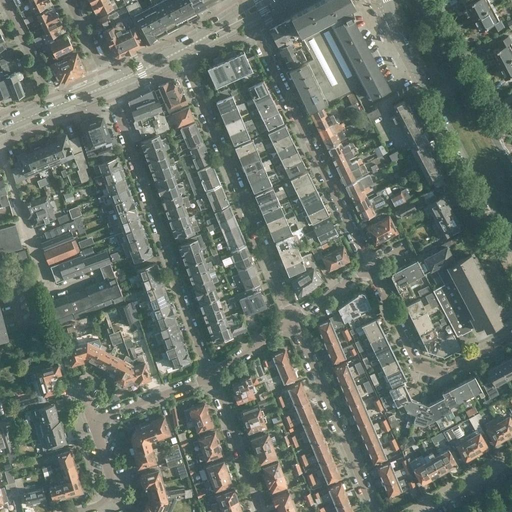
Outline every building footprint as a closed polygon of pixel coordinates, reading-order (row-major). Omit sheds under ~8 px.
[(49,0),(30,0),(29,0),(35,12),(51,4),(49,0)] [(111,0),(110,1),(109,0),(98,0),(91,4),(92,5),(91,7),(92,9),(94,10),(95,12),(99,10),(101,14),(105,11),(106,13),(118,7),(114,0),(111,0)] [(143,44),(144,43),(156,37),(142,10),(140,4),(137,0),(123,0),(126,6),(143,44)] [(150,5),(148,0),(140,4),(142,10),(156,37),(166,32),(152,5),(150,5)] [(166,32),(177,26),(163,0),(150,0),(153,4),(152,5),(166,32)] [(163,0),(177,26),(187,21),(175,0),(163,0)] [(196,12),(189,0),(175,0),(187,21),(197,16),(195,12),(196,12)] [(189,0),(196,12),(196,11),(196,10),(206,5),(202,0),(189,0)] [(352,13),(349,8),(354,5),(351,0),(321,0),(291,16),(292,17),(291,17),(303,40),(298,43),(301,48),(306,45),(308,49),(313,59),(306,62),(325,102),(353,89),(358,98),(369,93),(371,97),(389,88),(352,16),(355,15),(353,12),(352,13)] [(476,0),(477,1),(468,5),(475,18),(493,8),(489,0),(476,0)] [(134,48),(143,44),(126,6),(116,10),(116,11),(134,48)] [(42,27),(59,19),(53,7),(36,15),(42,27)] [(500,20),(493,8),(475,18),(481,30),(490,26),(493,32),(505,26),(501,19),(500,20)] [(23,19),(29,17),(25,10),(20,12),(23,19)] [(125,53),(134,48),(116,11),(107,15),(116,34),(125,53)] [(116,34),(112,26),(107,15),(97,20),(100,26),(101,26),(115,55),(118,56),(125,53),(116,34)] [(29,17),(23,19),(26,24),(33,20),(31,16),(29,17)] [(298,43),(303,40),(291,17),(281,22),(290,39),(291,41),(292,43),(296,40),(298,43)] [(37,47),(46,43),(56,37),(55,36),(65,31),(59,19),(42,27),(45,33),(34,39),(37,47)] [(290,39),(281,22),(269,29),(277,45),(290,39)] [(53,57),(73,48),(67,35),(49,44),(53,51),(51,52),(53,57)] [(501,66),(511,59),(511,40),(510,36),(499,42),(502,48),(494,53),(495,55),(494,55),(498,63),(498,62),(501,66)] [(292,43),(291,41),(290,39),(277,45),(283,57),(301,48),(298,43),(296,40),(292,43)] [(306,45),(301,48),(283,57),(289,68),(301,61),(298,54),(308,49),(306,45)] [(0,53),(0,65),(13,97),(24,93),(19,80),(22,79),(23,76),(22,72),(19,71),(16,73),(16,72),(10,74),(7,63),(12,61),(10,57),(13,56),(10,49),(0,53)] [(223,55),(234,78),(252,70),(244,51),(236,55),(234,50),(223,55)] [(76,53),(63,59),(73,78),(81,74),(80,73),(85,71),(76,53)] [(216,87),(234,78),(223,55),(213,60),(215,64),(207,68),(216,87)] [(63,59),(53,64),(51,65),(59,83),(64,81),(64,82),(73,78),(63,59)] [(511,59),(501,66),(503,70),(501,70),(505,77),(506,77),(508,79),(511,76),(511,59)] [(325,102),(306,62),(289,70),(309,110),(325,102)] [(12,99),(13,97),(0,65),(0,94),(2,99),(2,101),(4,102),(12,99)] [(173,113),(180,110),(178,107),(186,104),(178,83),(177,82),(176,81),(175,80),(158,87),(159,89),(154,91),(163,115),(168,113),(169,115),(173,113)] [(248,88),(253,98),(268,91),(263,80),(248,88)] [(231,92),(231,91),(229,88),(218,93),(221,100),(231,95),(230,92),(231,92)] [(163,115),(154,91),(154,90),(128,102),(135,121),(134,122),(136,128),(138,128),(141,137),(155,132),(156,134),(161,132),(169,129),(163,115)] [(258,109),(273,101),(268,91),(253,98),(246,102),(248,105),(255,102),(258,109)] [(347,94),(351,104),(357,101),(352,91),(347,94)] [(236,106),(232,95),(231,95),(221,100),(216,102),(221,113),(237,106),(236,106)] [(416,149),(414,151),(430,183),(443,177),(426,144),(429,142),(423,131),(407,100),(394,107),(416,149)] [(255,122),(278,111),(273,101),(258,109),(260,114),(253,118),(255,122)] [(357,111),(363,108),(360,102),(354,105),(357,111)] [(247,108),(244,103),(238,105),(236,106),(237,106),(221,113),(225,123),(241,116),(238,110),(242,109),(242,110),(247,108)] [(338,110),(335,105),(330,107),(325,110),(323,107),(310,113),(314,122),(333,113),(337,111),(338,110)] [(180,110),(173,113),(177,125),(192,119),(187,107),(180,110)] [(366,113),(363,108),(357,111),(361,119),(367,116),(366,114),(366,113)] [(376,108),(366,113),(366,114),(367,116),(370,121),(380,115),(376,108)] [(278,111),(255,122),(257,126),(265,123),(268,129),(283,122),(278,111)] [(318,130),(337,121),(341,119),(337,111),(333,113),(314,122),(318,130)] [(112,143),(110,140),(102,117),(99,115),(91,119),(104,153),(109,151),(114,149),(112,143)] [(229,133),(253,123),(251,119),(243,122),(241,116),(225,123),(229,133)] [(366,130),(367,129),(373,126),(370,121),(367,116),(361,119),(360,119),(366,130)] [(104,153),(91,119),(83,122),(82,124),(90,147),(86,148),(89,158),(99,154),(104,153)] [(322,138),(345,127),(343,122),(339,124),(337,121),(318,130),(322,138)] [(171,135),(174,141),(199,131),(195,122),(180,128),(182,133),(175,136),(174,133),(171,135)] [(253,123),(229,133),(234,144),(250,137),(247,131),(255,128),(253,123)] [(265,145),(289,133),(285,124),(268,133),(270,138),(269,138),(268,137),(262,140),(265,145)] [(345,127),(322,138),(326,147),(340,140),(346,138),(342,129),(345,127)] [(174,141),(178,152),(182,150),(180,145),(186,143),(187,146),(203,140),(199,131),(174,141)] [(289,133),(265,145),(266,148),(274,145),(276,150),(293,142),(289,133)] [(141,142),(140,144),(142,147),(143,148),(144,151),(167,143),(166,139),(161,140),(159,135),(141,142)] [(58,142),(54,144),(61,160),(62,162),(67,160),(66,158),(74,155),(79,169),(77,170),(82,182),(89,179),(85,168),(87,167),(77,136),(67,140),(65,136),(57,139),(58,142)] [(239,156),(264,146),(262,141),(255,144),(252,139),(235,147),(239,156)] [(62,162),(61,160),(54,144),(53,141),(41,146),(49,165),(56,162),(57,164),(62,162)] [(182,162),(207,152),(203,142),(188,149),(191,154),(187,156),(185,153),(179,156),(182,162)] [(273,162),(280,159),(297,151),(293,142),(276,150),(279,155),(271,158),(273,162)] [(350,149),(355,147),(353,142),(343,147),(341,143),(328,150),(332,158),(351,149),(350,149)] [(148,161),(167,155),(165,150),(169,148),(167,143),(144,151),(148,161)] [(29,150),(38,172),(43,170),(42,168),(49,165),(41,146),(29,150)] [(264,146),(239,156),(243,165),(260,157),(258,153),(265,150),(264,146)] [(336,167),(349,160),(348,157),(358,152),(355,147),(350,149),(351,149),(332,158),(336,167)] [(29,150),(16,155),(19,161),(13,163),(15,167),(11,169),(16,183),(27,178),(25,175),(32,172),(33,174),(38,172),(29,150)] [(397,150),(389,155),(392,161),(401,157),(397,150)] [(112,159),(109,151),(104,153),(99,154),(103,163),(98,164),(93,166),(95,171),(97,176),(120,168),(116,158),(112,159)] [(281,169),(302,159),(297,151),(280,159),(283,163),(275,167),(277,171),(278,170),(281,169)] [(186,174),(191,172),(188,165),(194,162),(196,167),(211,161),(207,152),(182,162),(186,174)] [(410,153),(401,157),(392,161),(394,166),(408,159),(412,157),(410,153)] [(151,171),(175,162),(173,158),(168,159),(167,155),(148,161),(151,171)] [(246,174),(264,166),(271,163),(270,159),(262,162),(260,157),(243,165),(246,174)] [(419,172),(412,157),(408,159),(415,174),(419,172)] [(340,175),(363,164),(361,158),(356,161),(351,164),(349,160),(336,167),(340,175)] [(302,159),(281,169),(283,173),(286,171),(289,176),(306,168),(302,159)] [(155,180),(178,172),(176,167),(175,162),(151,171),(155,180)] [(363,164),(340,175),(344,183),(368,172),(364,163),(363,164)] [(190,184),(216,174),(212,165),(197,172),(198,175),(194,177),(193,175),(192,171),(191,172),(186,174),(188,178),(190,184)] [(264,166),(246,174),(250,182),(268,175),(264,166)] [(124,177),(120,168),(97,176),(99,180),(104,179),(105,184),(124,177)] [(158,190),(177,183),(175,178),(180,177),(178,172),(155,180),(156,183),(155,185),(156,188),(158,189),(158,190)] [(277,176),(275,172),(268,175),(250,182),(254,192),(271,184),(269,179),(271,178),(272,179),(277,177),(277,176)] [(287,193),(295,189),(312,181),(307,172),(290,180),(292,184),(284,188),(287,193)] [(0,174),(0,173),(0,225),(0,224),(0,207),(10,205),(7,193),(8,193),(2,174),(0,174)] [(204,190),(220,183),(216,174),(190,184),(192,189),(195,194),(200,192),(200,191),(198,187),(202,185),(204,190)] [(350,195),(368,186),(373,183),(369,174),(359,180),(346,187),(350,195)] [(124,177),(105,184),(107,188),(102,190),(104,195),(127,187),(124,177)] [(299,197),(316,189),(312,181),(295,189),(287,193),(288,196),(296,192),(299,197)] [(185,192),(183,187),(179,189),(177,183),(158,190),(159,191),(157,192),(159,195),(161,196),(162,200),(162,201),(181,194),(185,192)] [(199,205),(224,195),(221,186),(205,192),(207,196),(197,200),(199,205)] [(371,191),(368,186),(350,195),(354,203),(367,197),(366,194),(371,191)] [(130,196),(127,187),(104,195),(98,197),(100,202),(106,200),(111,198),(112,202),(130,196)] [(275,192),(272,187),(255,194),(259,204),(285,193),(283,189),(275,192)] [(376,202),(358,211),(362,220),(375,213),(373,210),(379,207),(379,208),(393,201),(395,206),(400,204),(404,201),(411,198),(406,188),(400,191),(389,196),(376,202)] [(303,206),(320,197),(316,189),(299,197),(301,202),(299,203),(299,201),(292,205),(294,210),(303,205),(303,206)] [(66,202),(74,200),(71,191),(63,194),(66,202)] [(376,202),(389,196),(387,191),(378,195),(368,199),(367,197),(354,203),(358,211),(376,202)] [(262,212),(280,205),(278,200),(287,197),(285,193),(259,204),(262,212)] [(165,209),(188,201),(187,196),(182,198),(181,194),(162,201),(161,202),(162,205),(164,206),(165,209)] [(224,195),(199,205),(201,210),(211,206),(213,210),(228,204),(224,195)] [(47,196),(24,204),(28,218),(32,217),(34,225),(55,219),(47,196)] [(116,213),(134,206),(130,196),(112,202),(101,206),(103,211),(109,209),(111,214),(116,212),(116,213)] [(435,218),(450,210),(443,196),(428,204),(435,218)] [(298,218),(302,217),(307,214),(324,206),(320,197),(303,206),(305,210),(297,215),(298,218)] [(417,209),(412,200),(401,206),(397,208),(398,209),(394,211),(397,218),(401,216),(402,217),(417,209)] [(169,220),(188,213),(186,208),(190,206),(188,201),(165,209),(166,212),(165,213),(167,218),(168,217),(169,220)] [(266,221),(284,214),(286,213),(284,208),(291,205),(289,201),(280,205),(262,212),(266,221)] [(71,217),(80,214),(78,206),(68,210),(71,217)] [(112,226),(138,216),(134,206),(116,213),(118,218),(113,219),(107,221),(109,226),(111,225),(112,226)] [(312,223),(328,215),(324,206),(307,214),(304,216),(309,224),(311,223),(312,223)] [(207,227),(233,216),(229,207),(214,213),(216,217),(212,219),(211,218),(206,220),(208,225),(206,226),(207,227)] [(442,241),(453,235),(452,234),(459,231),(456,225),(458,225),(450,210),(435,218),(443,232),(439,234),(442,241)] [(172,229),(195,220),(194,215),(189,217),(188,213),(169,220),(168,220),(169,226),(171,225),(172,229)] [(374,216),(386,238),(397,232),(388,217),(383,220),(379,213),(374,216)] [(67,214),(57,218),(60,224),(69,220),(67,214)] [(270,230),(297,219),(295,215),(286,219),(284,214),(266,221),(270,230)] [(73,218),(74,220),(77,228),(83,226),(82,223),(79,216),(73,218)] [(115,235),(123,232),(142,225),(142,224),(141,224),(138,216),(112,226),(115,235),(114,235),(115,235)] [(233,216),(207,227),(209,231),(213,229),(219,227),(221,231),(237,225),(233,216)] [(375,244),(386,238),(374,216),(370,218),(373,224),(367,228),(375,244)] [(307,239),(333,226),(329,217),(312,225),(314,230),(305,234),(306,237),(307,239)] [(297,219),(270,230),(274,239),(291,232),(289,226),(296,223),(298,229),(302,228),(299,221),(297,222),(296,219),(297,219)] [(77,228),(74,220),(68,223),(68,222),(44,232),(47,240),(71,231),(77,228)] [(180,241),(188,238),(186,235),(199,230),(195,220),(172,229),(173,231),(173,233),(174,236),(175,237),(176,238),(178,238),(180,241)] [(16,225),(13,225),(0,229),(0,254),(22,248),(16,225)] [(83,226),(77,228),(79,234),(86,231),(83,225),(83,226)] [(144,233),(145,232),(144,230),(143,230),(142,227),(143,226),(142,225),(123,232),(115,235),(119,244),(126,241),(145,235),(144,233)] [(214,244),(240,233),(237,225),(221,231),(223,235),(216,238),(217,238),(212,240),(214,244)] [(333,226),(307,239),(309,244),(319,239),(320,243),(313,246),(314,249),(321,245),(339,236),(338,235),(337,235),(333,226)] [(306,237),(305,234),(302,228),(298,229),(291,232),(293,236),(275,243),(279,251),(300,242),(299,239),(306,237)] [(71,231),(47,240),(41,242),(44,249),(74,238),(71,231)] [(240,233),(214,244),(216,249),(222,246),(227,245),(229,249),(244,243),(240,233)] [(125,253),(148,244),(145,235),(126,241),(128,246),(123,248),(125,253)] [(81,249),(93,244),(91,237),(78,242),(81,249)] [(309,244),(307,239),(306,237),(299,239),(300,242),(279,251),(282,259),(299,252),(297,246),(301,244),(302,245),(304,244),(304,246),(309,244)] [(188,238),(180,241),(181,245),(179,246),(179,247),(178,248),(179,251),(181,252),(182,256),(205,248),(204,243),(199,244),(197,239),(189,242),(188,238)] [(43,253),(48,265),(76,253),(72,241),(43,253)] [(330,246),(328,242),(321,245),(314,249),(312,250),(316,260),(321,258),(328,271),(339,266),(332,251),(323,256),(322,254),(320,251),(330,246)] [(434,248),(430,242),(420,247),(423,254),(434,248)] [(143,257),(152,254),(148,244),(125,253),(127,257),(132,256),(133,261),(143,257)] [(332,250),(332,251),(339,266),(350,261),(343,245),(332,250)] [(224,265),(249,254),(246,246),(230,252),(231,255),(226,258),(225,257),(220,260),(222,266),(224,265)] [(452,258),(446,246),(437,251),(435,248),(416,258),(417,259),(424,273),(435,267),(444,284),(433,290),(457,336),(461,334),(461,335),(471,329),(471,328),(474,326),(476,329),(506,312),(500,302),(499,302),(475,258),(473,259),(470,254),(450,264),(448,260),(452,258)] [(80,253),(81,255),(50,266),(56,282),(111,262),(106,250),(94,254),(92,248),(80,253)] [(207,252),(205,248),(182,256),(186,265),(204,258),(202,254),(207,252)] [(16,261),(27,258),(25,251),(14,254),(16,261)] [(299,252),(282,259),(286,268),(302,261),(302,262),(304,261),(304,262),(308,260),(313,257),(311,253),(301,257),(299,252)] [(110,255),(112,261),(119,259),(117,253),(110,255)] [(224,265),(225,267),(227,266),(228,265),(230,269),(236,266),(237,270),(253,264),(249,254),(224,265)] [(146,267),(144,260),(143,257),(133,261),(139,275),(129,279),(131,284),(136,282),(159,274),(155,263),(146,267)] [(312,269),(313,268),(317,267),(314,259),(313,257),(308,260),(312,269)] [(206,263),(204,258),(186,265),(186,266),(185,268),(186,271),(188,272),(189,274),(212,266),(211,262),(206,263)] [(419,284),(423,282),(420,276),(424,274),(424,273),(417,259),(409,264),(419,284)] [(289,275),(295,273),(305,268),(307,272),(312,269),(308,260),(304,262),(304,261),(302,262),(302,261),(286,268),(289,275)] [(104,280),(46,301),(53,323),(122,298),(109,263),(99,267),(104,280)] [(234,283),(257,273),(253,264),(237,270),(239,274),(234,276),(234,275),(232,276),(233,281),(234,283)] [(411,288),(416,286),(419,284),(409,264),(401,268),(411,288)] [(193,284),(211,277),(216,276),(214,271),(212,266),(189,274),(193,284)] [(313,268),(312,269),(307,272),(292,282),(297,295),(301,296),(322,281),(313,268)] [(415,297),(411,288),(401,268),(392,273),(391,276),(404,303),(415,297)] [(245,289),(261,282),(257,273),(234,283),(231,284),(232,286),(236,284),(238,287),(244,285),(245,289)] [(144,290),(162,283),(159,274),(136,282),(137,287),(142,285),(144,290)] [(216,276),(211,277),(193,284),(196,294),(214,287),(213,283),(217,281),(216,276)] [(142,301),(147,299),(166,293),(162,283),(144,290),(145,294),(141,296),(136,297),(138,302),(142,301)] [(260,285),(247,290),(256,311),(266,307),(259,291),(262,290),(260,285)] [(421,289),(424,294),(431,291),(428,286),(421,289)] [(216,293),(214,287),(196,294),(196,295),(195,297),(196,300),(199,301),(200,305),(218,298),(223,296),(221,291),(216,293)] [(245,315),(256,311),(247,290),(234,296),(234,297),(236,301),(241,314),(244,312),(245,315)] [(360,292),(352,298),(359,311),(363,309),(365,313),(361,315),(364,321),(368,318),(374,315),(363,293),(360,292)] [(411,318),(438,305),(432,292),(425,295),(429,303),(423,305),(419,298),(405,305),(411,318)] [(147,299),(150,308),(169,302),(166,293),(147,299)] [(220,302),(218,298),(200,305),(199,307),(200,310),(202,311),(203,313),(226,305),(224,300),(220,302)] [(345,303),(356,325),(360,323),(357,316),(360,314),(359,311),(352,298),(345,303)] [(150,308),(146,310),(148,315),(152,313),(154,319),(172,312),(169,302),(150,308)] [(134,321),(128,303),(117,307),(124,324),(134,321)] [(351,328),(356,325),(345,303),(337,308),(344,322),(347,320),(351,328)] [(207,323),(225,317),(223,312),(228,310),(226,305),(203,313),(204,316),(202,317),(204,323),(206,322),(207,323)] [(438,305),(411,318),(416,326),(430,319),(427,315),(432,312),(440,309),(438,305)] [(0,339),(8,338),(0,308),(0,339)] [(332,312),(335,317),(317,324),(321,334),(333,329),(334,329),(343,325),(336,310),(332,312)] [(172,312),(154,319),(156,324),(151,325),(153,330),(158,328),(176,322),(172,312)] [(233,324),(231,320),(227,321),(225,317),(207,323),(210,332),(233,324)] [(366,333),(380,327),(376,318),(357,327),(355,328),(349,330),(351,334),(356,332),(356,331),(357,332),(359,331),(360,331),(364,329),(366,333)] [(437,323),(435,322),(432,324),(430,319),(416,326),(419,334),(438,325),(437,323)] [(233,324),(210,332),(214,342),(247,330),(243,320),(233,324)] [(176,322),(158,328),(159,333),(155,335),(156,339),(179,331),(176,322)] [(441,326),(440,324),(438,325),(419,334),(423,342),(436,336),(437,334),(435,331),(440,328),(441,328),(441,326)] [(452,352),(460,348),(448,324),(446,326),(445,328),(447,331),(449,335),(446,337),(445,339),(452,352)] [(365,339),(364,341),(366,344),(384,335),(380,327),(366,333),(368,338),(365,339)] [(333,329),(321,334),(325,343),(337,338),(334,329),(333,329)] [(120,330),(114,332),(109,334),(113,345),(124,341),(120,330)] [(165,347),(183,341),(179,331),(156,339),(158,344),(163,343),(165,347)] [(441,332),(437,334),(436,336),(423,342),(428,350),(436,353),(442,332),(441,332)] [(442,332),(436,353),(444,356),(452,352),(445,339),(446,337),(445,333),(443,333),(442,332)] [(367,346),(369,347),(371,345),(374,350),(388,343),(384,335),(366,344),(367,346)] [(341,347),(337,338),(325,343),(328,353),(341,347)] [(130,339),(124,341),(126,348),(133,346),(130,339)] [(163,359),(186,350),(183,341),(165,347),(166,352),(162,354),(163,359)] [(92,363),(100,348),(87,342),(78,344),(83,360),(86,359),(92,363)] [(388,343),(374,350),(376,354),(372,355),(372,357),(373,360),(392,351),(388,343)] [(83,360),(78,344),(66,348),(71,365),(83,362),(83,360)] [(353,348),(352,344),(341,348),(341,347),(328,353),(333,363),(345,357),(343,353),(349,350),(351,356),(356,354),(354,348),(353,348)] [(110,372),(114,365),(110,363),(114,355),(105,351),(106,347),(102,345),(100,348),(92,363),(110,372)] [(133,346),(126,348),(129,355),(132,354),(135,353),(136,353),(133,346)] [(160,375),(167,373),(165,369),(190,360),(186,350),(163,359),(155,362),(160,375)] [(276,365),(289,359),(284,350),(271,355),(273,359),(268,362),(267,359),(261,361),(265,370),(276,365)] [(381,366),(396,359),(392,351),(373,360),(369,362),(370,362),(372,365),(375,363),(379,361),(381,366)] [(135,353),(132,354),(134,358),(134,359),(132,364),(138,382),(139,383),(151,379),(145,362),(144,362),(142,355),(137,357),(135,353)] [(117,384),(128,362),(130,359),(129,357),(126,355),(124,360),(114,355),(110,363),(114,365),(110,372),(116,375),(112,382),(117,384)] [(30,359),(29,356),(19,359),(24,374),(36,370),(34,363),(30,364),(29,360),(30,359)] [(264,374),(260,364),(258,357),(252,361),(258,376),(251,379),(250,376),(239,380),(239,381),(233,383),(232,386),(234,392),(251,386),(254,385),(267,380),(266,379),(264,374)] [(511,359),(511,357),(499,364),(507,380),(511,376),(511,359)] [(293,369),(289,359),(276,365),(279,374),(293,369)] [(381,376),(385,374),(386,374),(400,367),(396,359),(381,366),(384,370),(380,372),(378,373),(379,377),(381,376)] [(128,362),(117,384),(123,387),(138,382),(132,364),(128,362)] [(349,367),(346,362),(334,367),(338,377),(353,371),(354,371),(353,370),(354,370),(353,367),(352,366),(349,367)] [(59,364),(36,371),(39,380),(45,378),(45,379),(50,378),(55,381),(58,375),(62,374),(59,364)] [(492,387),(507,380),(499,364),(486,370),(489,375),(485,377),(488,382),(489,382),(492,387)] [(392,387),(406,379),(400,367),(386,374),(385,374),(389,382),(385,384),(387,388),(392,386),(392,387)] [(272,377),(266,379),(267,380),(268,385),(270,389),(270,390),(275,388),(273,383),(282,380),(284,384),(297,378),(293,369),(279,374),(280,375),(277,376),(277,375),(272,377)] [(356,376),(353,371),(338,377),(342,387),(355,382),(353,377),(356,376)] [(474,376),(466,381),(473,395),(478,392),(481,397),(484,395),(474,376)] [(52,387),(55,381),(50,378),(45,379),(45,378),(39,380),(33,381),(34,383),(36,391),(42,390),(43,395),(54,392),(52,387)] [(473,404),(471,401),(469,397),(473,395),(466,381),(458,385),(467,403),(468,403),(469,406),(473,404)] [(291,397),(304,392),(300,382),(286,387),(290,397),(291,397)] [(362,389),(360,384),(356,386),(355,382),(342,387),(346,397),(362,389)] [(389,400),(407,392),(403,383),(389,390),(391,394),(384,398),(383,396),(380,397),(382,402),(382,403),(386,401),(387,401),(389,400)] [(249,400),(255,398),(255,397),(257,396),(256,392),(257,391),(254,385),(251,386),(234,392),(233,392),(237,403),(248,400),(249,400)] [(469,406),(467,403),(458,385),(450,389),(458,403),(463,401),(466,408),(469,406)] [(261,400),(264,399),(272,396),(270,390),(270,389),(263,392),(258,394),(261,400)] [(361,396),(362,395),(364,394),(362,389),(346,397),(350,406),(363,401),(361,396)] [(450,389),(442,393),(444,397),(451,411),(453,410),(454,408),(453,405),(458,403),(450,389)] [(489,399),(492,404),(498,400),(493,391),(486,394),(489,399)] [(308,401),(304,392),(291,397),(290,397),(288,398),(290,402),(292,401),(295,407),(308,401)] [(407,392),(389,400),(390,404),(394,402),(397,407),(397,406),(403,404),(411,399),(407,392)] [(23,407),(33,404),(43,401),(41,395),(20,401),(14,403),(12,403),(14,410),(23,407)] [(264,406),(275,401),(272,396),(264,399),(261,400),(257,401),(258,404),(252,406),(252,407),(240,412),(242,417),(241,418),(242,420),(243,421),(244,423),(263,416),(259,406),(263,404),(264,406)] [(446,421),(449,426),(453,424),(451,419),(450,420),(447,413),(451,411),(444,397),(436,401),(445,419),(446,421)] [(502,407),(507,404),(505,401),(505,400),(503,397),(498,400),(502,407)] [(413,421),(420,402),(411,399),(403,404),(397,406),(401,414),(406,411),(407,412),(405,418),(413,421)] [(486,407),(492,404),(489,399),(483,402),(486,407)] [(296,418),(299,416),(312,411),(308,401),(295,407),(296,411),(293,412),(296,418)] [(363,401),(350,406),(354,416),(367,410),(363,401)] [(438,423),(442,421),(445,419),(436,401),(428,405),(433,413),(436,419),(438,423)] [(420,402),(413,421),(424,425),(436,419),(433,413),(428,405),(420,402)] [(184,410),(188,422),(208,414),(204,403),(184,410)] [(41,422),(57,417),(53,404),(35,409),(36,415),(39,414),(41,422)] [(358,425),(371,420),(369,416),(372,415),(370,409),(367,410),(354,416),(358,425)] [(1,434),(7,432),(8,432),(6,425),(13,422),(10,411),(0,414),(0,429),(0,430),(1,434)] [(303,426),(316,420),(312,411),(299,416),(296,418),(298,423),(301,422),(303,426)] [(195,425),(197,430),(197,431),(212,426),(208,414),(188,422),(186,422),(187,427),(195,425)] [(393,414),(387,417),(392,429),(399,426),(393,414)] [(476,453),(486,447),(480,435),(484,432),(477,420),(474,415),(469,418),(476,430),(466,436),(476,453)] [(505,419),(503,415),(496,419),(505,436),(511,432),(511,423),(508,417),(505,419)] [(263,416),(244,423),(244,424),(244,425),(244,427),(246,428),(248,434),(260,429),(260,430),(267,428),(265,422),(266,421),(264,416),(263,417),(263,416)] [(58,420),(57,417),(41,422),(46,436),(62,431),(59,419),(58,420)] [(169,434),(169,433),(163,417),(151,421),(151,423),(156,437),(157,438),(169,434)] [(379,428),(377,423),(377,421),(377,417),(371,420),(358,425),(362,435),(375,430),(379,428)] [(496,419),(495,418),(485,424),(495,442),(505,436),(496,419)] [(307,435),(320,430),(316,420),(303,426),(305,431),(300,433),(302,437),(307,435)] [(136,428),(133,433),(149,441),(149,439),(156,437),(151,423),(136,428)] [(459,436),(464,433),(461,427),(459,423),(444,431),(443,431),(449,442),(454,439),(465,459),(476,453),(466,436),(460,439),(459,436)] [(324,439),(320,430),(307,435),(302,437),(302,438),(303,438),(305,442),(309,440),(311,445),(324,439)] [(379,439),(375,430),(362,435),(366,445),(379,439)] [(62,431),(46,436),(49,448),(66,443),(62,431)] [(184,431),(177,433),(180,441),(187,439),(184,431)] [(7,432),(1,434),(2,437),(4,442),(10,441),(10,440),(7,432)] [(201,449),(218,443),(214,432),(197,438),(198,440),(193,441),(195,446),(200,444),(201,449)] [(149,441),(133,433),(131,438),(135,454),(150,449),(148,442),(149,441)] [(255,451),(272,445),(267,433),(251,439),(253,445),(252,446),(253,449),(254,449),(255,451)] [(433,441),(431,437),(421,442),(424,447),(430,444),(429,443),(433,441)] [(189,444),(187,439),(180,441),(182,447),(189,444)] [(324,439),(311,445),(315,454),(328,449),(324,439)] [(379,439),(366,445),(370,454),(383,449),(379,439)] [(411,445),(416,443),(414,439),(406,444),(404,450),(411,445)] [(206,461),(222,455),(218,443),(201,449),(203,455),(198,456),(200,461),(205,459),(206,461)] [(276,457),(272,445),(255,451),(256,453),(255,454),(256,457),(257,457),(259,463),(276,457)] [(6,448),(7,453),(10,463),(16,462),(13,451),(11,446),(6,448)] [(138,467),(155,461),(153,455),(158,453),(157,447),(150,449),(135,454),(134,454),(138,467)] [(374,464),(387,459),(385,454),(388,453),(386,447),(383,449),(370,454),(374,464)] [(172,450),(173,454),(170,455),(169,454),(164,455),(166,462),(182,458),(179,448),(174,450),(173,450),(172,450)] [(437,450),(448,469),(457,464),(448,449),(443,452),(441,448),(437,450)] [(319,464),(332,458),(328,449),(315,454),(309,457),(306,459),(300,461),(302,466),(308,464),(311,462),(312,463),(317,460),(319,464)] [(62,468),(74,464),(70,450),(57,454),(62,468)] [(429,455),(440,474),(448,469),(437,450),(429,455)] [(404,467),(408,465),(406,459),(404,455),(399,457),(404,467)] [(440,474),(429,455),(424,458),(422,455),(419,457),(431,479),(440,474)] [(420,481),(423,485),(426,483),(426,482),(431,479),(419,457),(418,457),(411,461),(410,458),(406,459),(408,465),(412,473),(415,471),(420,481)] [(176,465),(180,478),(188,476),(184,463),(183,463),(182,458),(166,462),(168,467),(175,466),(176,465)] [(318,476),(323,474),(323,473),(336,468),(332,458),(319,464),(321,469),(316,471),(318,476)] [(227,472),(223,460),(208,466),(207,463),(197,467),(198,470),(207,467),(211,478),(227,472)] [(265,479),(282,473),(278,461),(262,467),(264,471),(263,471),(263,473),(262,474),(264,478),(265,479)] [(394,472),(390,463),(377,468),(381,478),(394,472)] [(79,479),(74,464),(62,468),(65,478),(66,483),(79,479)] [(412,473),(408,465),(404,467),(399,469),(394,472),(381,478),(385,487),(398,481),(396,477),(402,475),(400,471),(405,469),(407,475),(412,473)] [(340,478),(336,468),(323,473),(323,474),(327,483),(340,478)] [(147,487),(162,483),(158,471),(141,476),(144,488),(147,487)] [(227,472),(211,478),(215,490),(232,484),(227,472)] [(282,473),(265,479),(266,481),(265,482),(266,485),(268,486),(268,487),(270,486),(271,490),(286,485),(282,473)] [(16,482),(19,495),(24,493),(26,504),(46,500),(43,489),(36,490),(35,484),(23,487),(21,478),(15,479),(16,482)] [(65,478),(58,480),(59,485),(63,484),(66,496),(82,492),(79,479),(66,483),(65,478)] [(389,496),(402,491),(400,486),(408,483),(406,478),(398,481),(385,487),(389,496)] [(13,496),(19,495),(16,482),(5,485),(6,489),(10,488),(13,496)] [(324,501),(332,498),(345,492),(341,482),(328,488),(329,492),(322,495),(319,497),(319,496),(318,492),(312,494),(314,498),(315,498),(317,504),(324,501)] [(167,497),(176,496),(176,495),(185,494),(191,493),(190,489),(184,490),(184,488),(169,490),(164,491),(162,483),(147,487),(150,500),(153,499),(154,501),(167,497)] [(53,500),(66,496),(63,484),(59,485),(49,488),(53,500)] [(234,490),(233,489),(217,495),(220,504),(218,504),(217,502),(210,505),(212,509),(237,500),(236,496),(237,496),(238,492),(235,490),(234,490)] [(199,499),(212,494),(211,490),(197,494),(199,499)] [(278,510),(294,504),(292,499),(291,500),(288,492),(272,498),(273,500),(272,500),(273,504),(274,504),(275,506),(276,506),(278,510)] [(345,492),(332,498),(336,507),(349,502),(345,492)] [(153,499),(150,500),(146,509),(151,511),(161,511),(163,509),(171,511),(177,499),(176,496),(167,497),(154,501),(153,499)] [(239,504),(237,500),(212,509),(204,511),(219,511),(221,511),(219,507),(222,507),(223,511),(239,511),(241,511),(241,510),(242,510),(243,506),(240,504),(239,504)] [(350,511),(353,511),(349,502),(336,507),(337,511),(350,511)]
